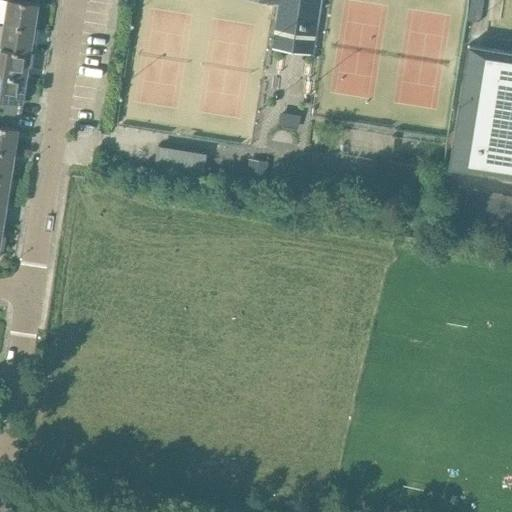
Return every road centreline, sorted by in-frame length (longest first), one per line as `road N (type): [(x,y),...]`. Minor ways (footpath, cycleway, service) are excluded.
road 1 (residential): [(29,287),(77,0)]
road 2 (residential): [(0,487),(29,287)]
